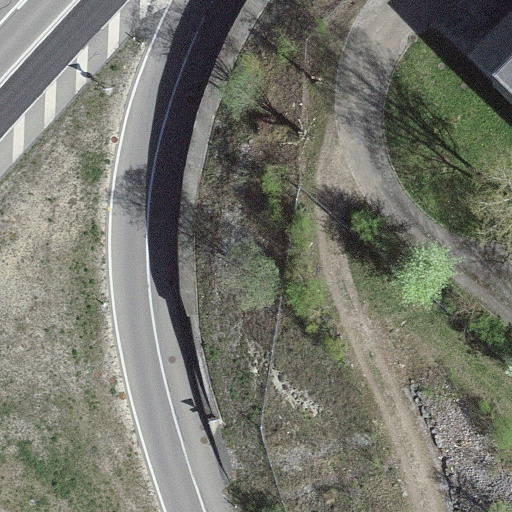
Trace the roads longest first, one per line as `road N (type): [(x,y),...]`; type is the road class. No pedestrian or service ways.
road 1 (trunk): [(187,511),(145,363),(132,216),(148,117),(194,0)]
road 2 (trunk): [(0,113),(108,0)]
